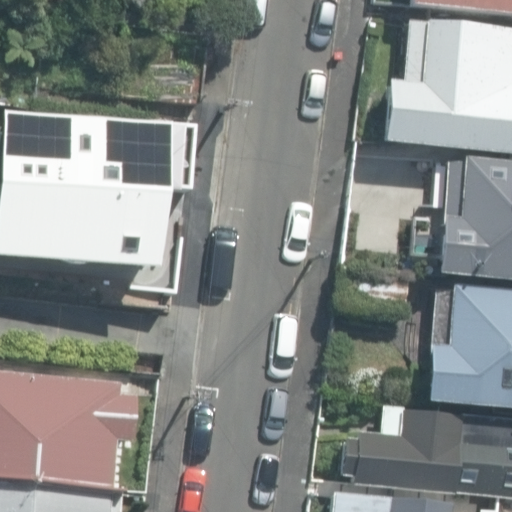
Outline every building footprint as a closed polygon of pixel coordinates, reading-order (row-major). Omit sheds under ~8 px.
[(511,0),(405,0),(404,6),(511,16),(511,0)] [(377,143),(510,157),(511,146),(511,31),(421,22),(421,25),(404,24),(398,84),(383,83),(377,143)] [(119,97),(194,106),(201,43),(126,35),(119,97)] [(0,259),(143,275),(152,195),(184,198),(190,137),(158,134),(159,129),(0,112),(0,259)] [(344,201),(414,209),(418,167),(348,159),(344,201)] [(511,165),(457,160),(457,166),(438,164),(428,276),(511,283),(511,165)] [(331,310),(399,317),(403,275),(336,268),(331,310)] [(511,292),(446,286),(445,292),(429,291),(418,403),(511,412),(511,292)] [(0,482),(103,493),(108,442),(125,444),(130,398),(113,396),(114,386),(0,373),(0,482)] [(448,494),(511,499),(511,419),(378,409),(376,435),(352,433),(352,441),(340,440),(336,478),(348,479),(347,486),(448,496),(448,494)] [(114,511),(117,495),(103,493),(0,482),(0,511),(114,511)] [(446,511),(448,504),(328,493),(326,511),(446,511)]
